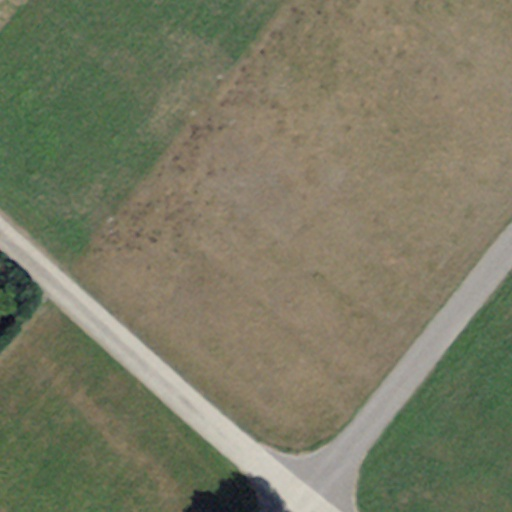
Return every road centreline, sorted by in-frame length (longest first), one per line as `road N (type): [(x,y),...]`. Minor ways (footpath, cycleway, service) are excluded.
road 1 (unclassified): [(301,504),(0,234)]
road 2 (residential): [(511,244),(301,504)]
